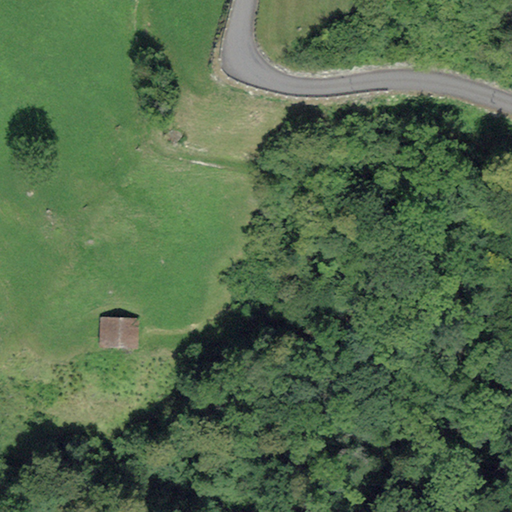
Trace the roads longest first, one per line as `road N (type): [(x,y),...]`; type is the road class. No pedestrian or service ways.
road 1 (track): [(511,150),(391,144),(326,179),(237,172),(146,152),(134,134),(128,62),(138,0)]
road 2 (track): [(511,377),(458,373),(411,358),(326,316),(258,312),(225,330),(151,341)]
road 3 (unclassified): [(511,105),(432,82),(313,87),(273,80),(243,53),(245,0)]
